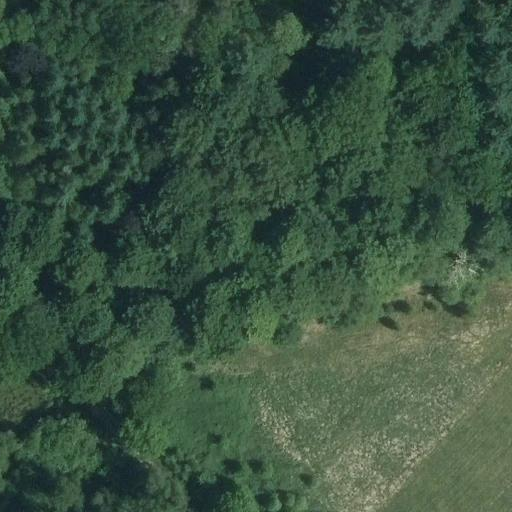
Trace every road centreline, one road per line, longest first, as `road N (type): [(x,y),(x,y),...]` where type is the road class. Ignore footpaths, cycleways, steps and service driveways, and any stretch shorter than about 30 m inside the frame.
road 1 (track): [(478,0),(90,411)]
road 2 (track): [(90,411),(195,511)]
road 3 (track): [(0,325),(90,411)]
